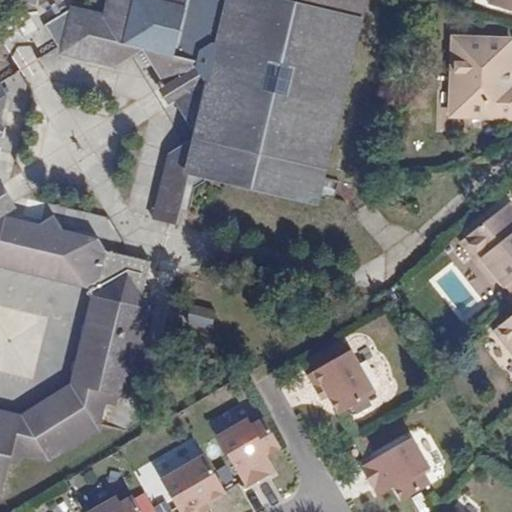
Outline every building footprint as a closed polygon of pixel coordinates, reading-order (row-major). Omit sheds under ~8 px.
[(106,0),(104,13),(71,5),(44,22),(59,54),(114,69),(142,50),(166,86),(159,90),(167,104),(174,101),(193,133),(168,152),(151,216),(177,221),(190,175),(319,206),(363,0),(106,0)] [(511,39),(464,38),(462,102),(476,103),(476,114),(511,114),(511,39)] [(36,446),(60,451),(111,418),(116,395),(129,397),(132,385),(140,386),(159,301),(153,290),(161,256),(115,245),(105,229),(74,222),(65,208),(50,216),(16,208),(13,204),(0,182),(0,155),(16,89),(0,64),(0,486),(13,489),(22,455),(32,457),(36,446)] [(476,103),(462,102),(462,113),(476,114),(476,103)] [(12,173),(0,180),(0,182),(13,204),(26,195),(12,173)] [(511,289),(511,288),(511,208),(472,239),(487,258),(482,263),(499,284),(504,280),(511,289)] [(487,258),(472,239),(467,243),(482,263),(487,258)] [(196,297),(192,314),(217,319),(221,302),(196,297)] [(319,367),(342,355),(337,346),(314,359),(319,367)] [(322,378),(330,393),(338,389),(344,398),(354,416),(389,396),(366,354),(322,378)] [(338,389),(330,393),(335,403),(344,398),(338,389)] [(268,464),(276,460),(275,457),(287,450),(272,420),(261,426),(256,418),(223,437),(250,488),(273,476),(268,464)] [(398,483),(403,491),(404,491),(412,504),(443,488),(436,475),(444,471),(426,440),(374,469),(386,490),(398,483)] [(206,479),(213,475),(204,459),(162,483),(177,511),(213,511),(221,507),(212,489),(206,479)] [(268,464),(273,476),(282,471),(276,460),(268,464)] [(218,485),(213,475),(206,479),(212,489),(218,485)] [(398,483),(386,490),(390,498),(403,491),(398,483)] [(152,511),(142,494),(130,501),(125,494),(94,511),(152,511)]
